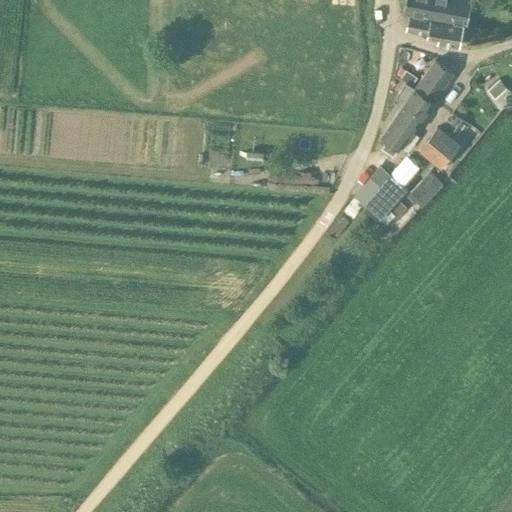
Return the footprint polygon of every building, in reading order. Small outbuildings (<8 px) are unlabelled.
[(406,0),(404,12),(431,17),(468,24),(472,0),(406,0)] [(463,26),(411,16),(408,29),(441,36),(440,42),(458,46),(463,26)] [(406,101),(424,114),(454,73),(436,60),(415,88),(411,85),(416,79),(408,73),(403,80),(406,82),(397,95),(406,101)] [(424,114),(406,101),(388,127),(391,129),(385,138),(387,139),(382,146),(394,155),(406,139),(406,140),(424,114)] [(454,115),(445,126),(459,137),(468,125),(454,115)] [(441,167),(459,142),(437,126),(419,151),(441,167)] [(380,163),(355,195),(385,218),(410,186),(380,163)] [(431,170),(409,193),(422,206),(444,183),(431,170)]
